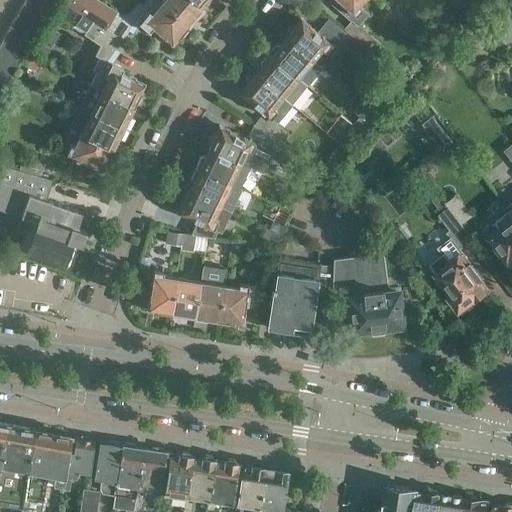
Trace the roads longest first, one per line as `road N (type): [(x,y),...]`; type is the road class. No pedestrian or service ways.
road 1 (residential): [(87,354),(133,198),(222,36),(257,0)]
road 2 (primary): [(0,387),(350,441)]
road 3 (primary): [(359,394),(87,354)]
road 4 (primary): [(486,426),(359,394)]
road 5 (primary): [(350,441),(474,458)]
